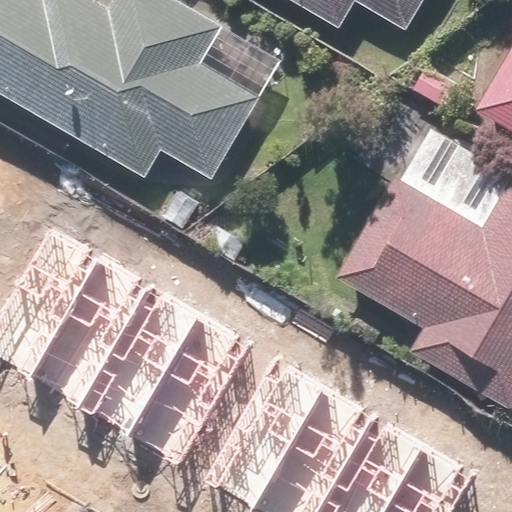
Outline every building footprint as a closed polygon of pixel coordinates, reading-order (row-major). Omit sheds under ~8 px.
[(0,0),(0,90),(151,179),(167,152),(217,180),(265,98),(208,64),(229,29),(179,0),(119,0),(114,9),(98,0),(0,0)] [(293,0),(345,30),(361,3),(411,33),(430,0),(293,0)] [(511,59),(482,111),(511,128),(511,59)] [(401,178),(343,278),(431,329),(416,353),(511,408),(511,173),(436,130),(406,181),(401,178)] [(60,227),(0,328),(0,358),(264,511),(454,511),(479,471),(60,227)]
